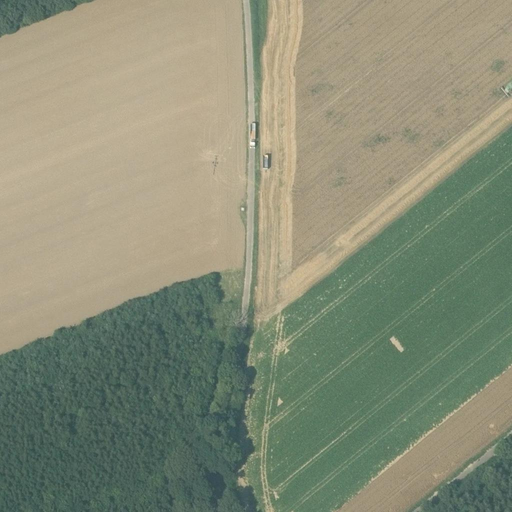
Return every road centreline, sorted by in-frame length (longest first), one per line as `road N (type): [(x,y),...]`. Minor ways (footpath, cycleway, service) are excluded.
road 1 (track): [(217,511),(248,259),(245,0)]
road 2 (track): [(418,511),(511,435)]
